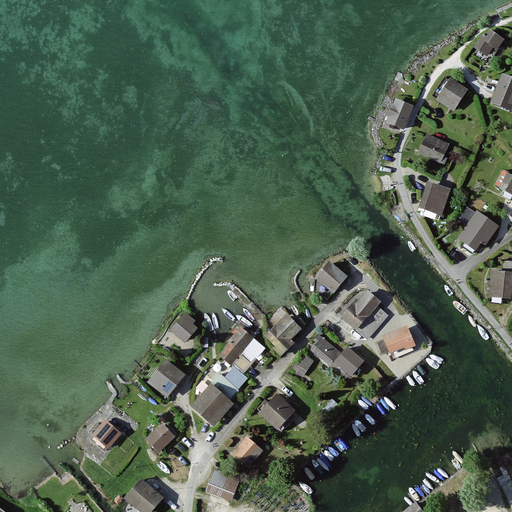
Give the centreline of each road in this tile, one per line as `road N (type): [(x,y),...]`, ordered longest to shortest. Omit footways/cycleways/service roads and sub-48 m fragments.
road 1 (residential): [(511,344),(434,251),(398,174),(399,150),(428,85),(452,59)]
road 2 (residential): [(189,511),(204,458),(356,274)]
